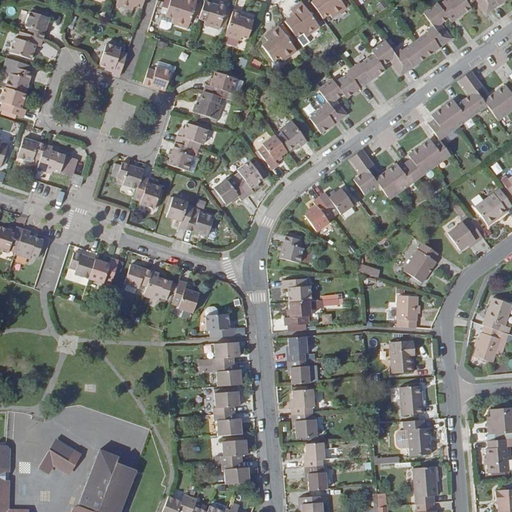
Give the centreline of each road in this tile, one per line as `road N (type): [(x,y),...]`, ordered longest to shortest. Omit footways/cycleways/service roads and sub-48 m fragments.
road 1 (residential): [(256,274),(257,249),(290,193),(511,31)]
road 2 (residential): [(256,274),(278,511)]
road 3 (residential): [(256,274),(228,273),(70,222)]
road 4 (residential): [(452,392),(447,320),(456,295),(511,245)]
road 5 (residential): [(102,141),(49,119),(57,77),(71,68),(123,84)]
road 6 (residential): [(123,84),(169,100),(149,157),(102,141)]
road 7 (residential): [(461,511),(452,392)]
